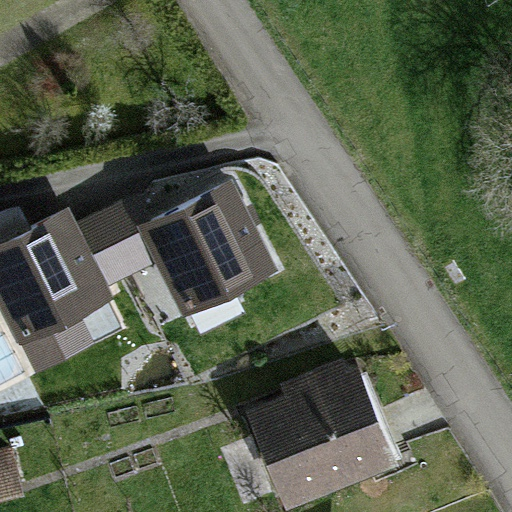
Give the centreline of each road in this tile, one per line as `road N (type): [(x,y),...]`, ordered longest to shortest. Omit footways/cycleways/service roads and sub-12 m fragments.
road 1 (residential): [(205,0),(511,453)]
road 2 (unknown): [(267,92),(0,164)]
